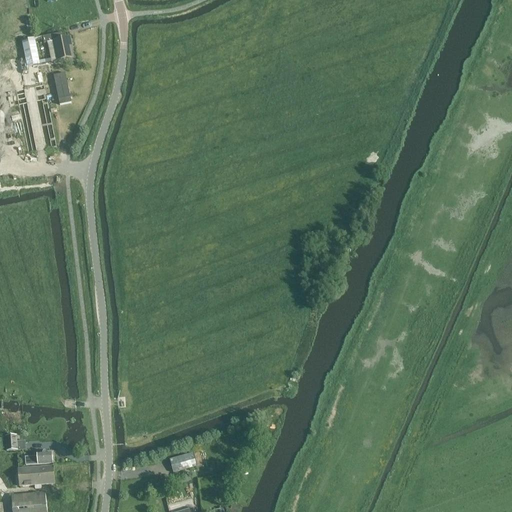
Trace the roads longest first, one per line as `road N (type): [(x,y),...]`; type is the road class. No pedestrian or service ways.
road 1 (track): [(313,511),(345,446),(362,347),(511,4)]
road 2 (tertiary): [(105,511),(103,317),(89,190),(122,70),(118,0)]
road 3 (track): [(121,397),(126,332),(112,174),(151,51),(267,0)]
road 4 (track): [(402,511),(424,427),(511,212)]
road 5 (track): [(70,201),(49,205),(42,221),(61,398),(67,405),(122,403)]
